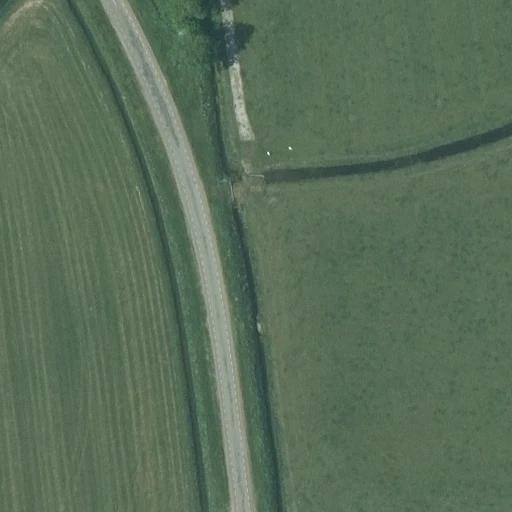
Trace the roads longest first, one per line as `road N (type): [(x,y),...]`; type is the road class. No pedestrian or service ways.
road 1 (tertiary): [(241,511),(219,326),(194,202),(145,63),(112,0)]
road 2 (track): [(194,202),(255,195),(227,0)]
